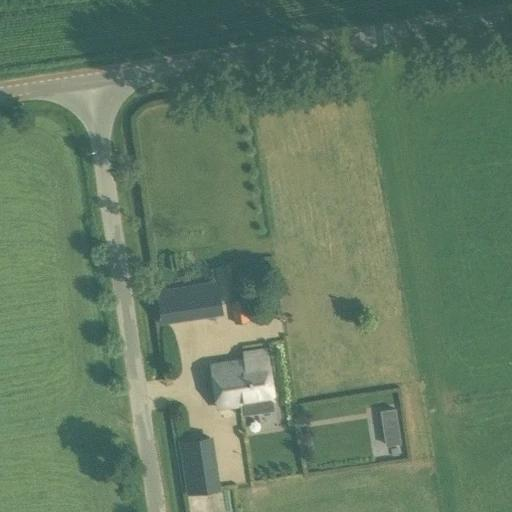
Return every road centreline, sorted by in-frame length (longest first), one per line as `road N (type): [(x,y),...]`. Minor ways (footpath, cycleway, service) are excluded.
road 1 (unclassified): [(160,511),(93,74)]
road 2 (tertiary): [(93,74),(511,9)]
